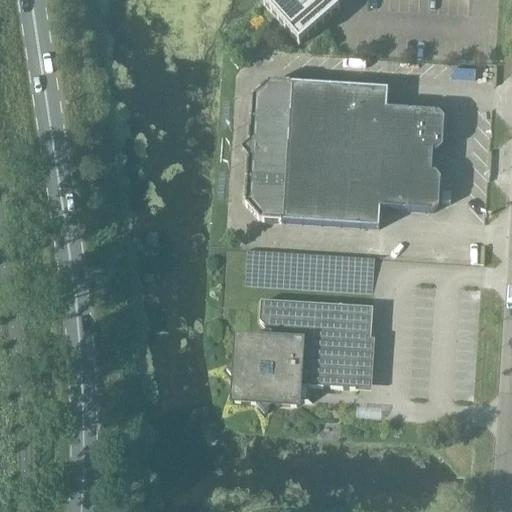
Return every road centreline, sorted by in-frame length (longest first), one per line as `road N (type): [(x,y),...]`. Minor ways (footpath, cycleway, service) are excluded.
road 1 (primary): [(80,511),(77,317),(30,0)]
road 2 (unclassified): [(500,511),(511,370)]
